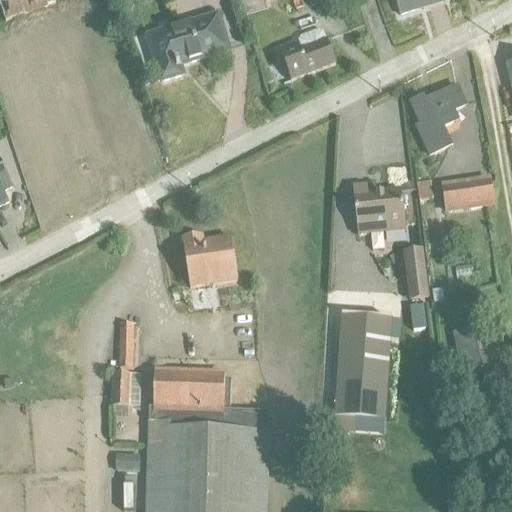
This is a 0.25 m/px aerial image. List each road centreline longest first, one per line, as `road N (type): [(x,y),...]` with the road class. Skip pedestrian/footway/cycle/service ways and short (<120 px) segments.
road 1 (residential): [(511,12),(0,274)]
road 2 (track): [(477,30),(511,185)]
